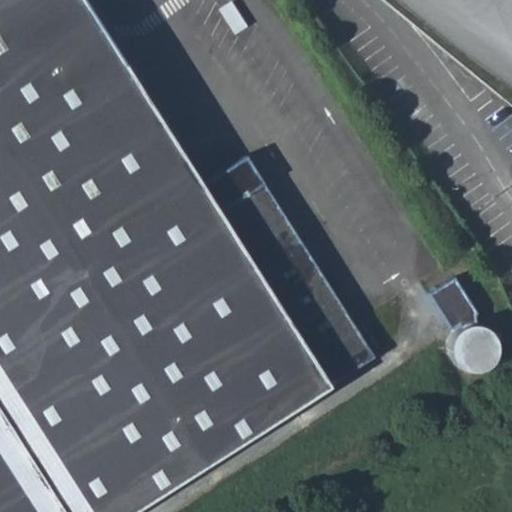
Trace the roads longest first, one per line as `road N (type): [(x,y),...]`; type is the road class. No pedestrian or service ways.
road 1 (unknown): [(152,0),(319,236),(367,273),(416,262)]
road 2 (unknown): [(144,511),(376,359),(408,320),(416,262)]
road 3 (unknown): [(243,0),(325,105),(416,262)]
